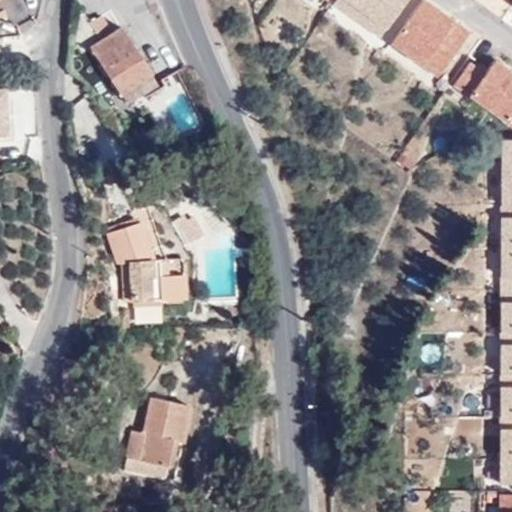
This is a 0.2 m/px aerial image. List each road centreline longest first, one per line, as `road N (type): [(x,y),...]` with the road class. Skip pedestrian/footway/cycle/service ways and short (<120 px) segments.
road 1 (tertiary): [(298,511),(275,223),(178,0)]
road 2 (residential): [(60,0),(45,57),(64,241),(58,307),(0,484)]
